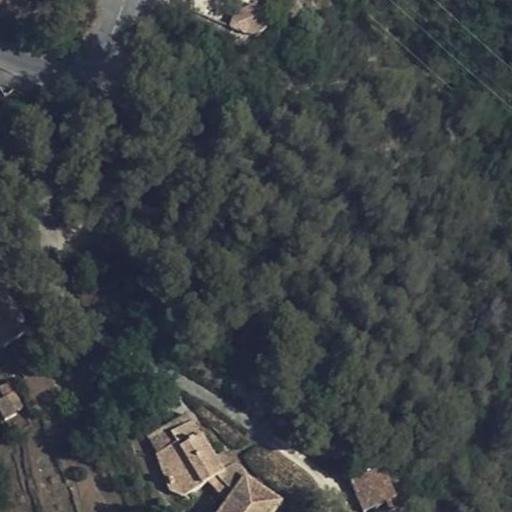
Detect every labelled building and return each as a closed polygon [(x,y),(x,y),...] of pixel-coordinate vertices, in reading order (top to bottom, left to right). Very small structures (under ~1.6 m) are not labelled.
[(232,32),(254,30),(251,7),(230,10),(232,32)] [(0,282),(0,305),(3,311),(14,305),(30,325),(24,329),(35,346),(61,330),(40,293),(27,269),(0,282)] [(19,332),(24,329),(30,325),(14,305),(3,311),(19,332)] [(40,388),(48,398),(58,389),(50,380),(40,388)] [(71,404),(58,389),(48,398),(40,404),(53,418),(71,404)] [(14,390),(0,396),(0,406),(4,416),(22,409),(14,390)] [(157,449),(166,467),(184,452),(178,444),(201,425),(195,418),(157,449)] [(233,464),(201,425),(178,444),(184,452),(166,467),(178,496),(191,502),(212,487),(233,501),(226,511),(280,511),(284,508),(257,486),(258,481),(258,478),(257,474),(253,471),(248,470),(245,471),(241,474),(233,464)] [(238,460),(233,464),(241,474),(245,471),(248,470),(238,460)] [(395,511),(401,509),(386,481),(355,497),(363,511),(395,511)]
